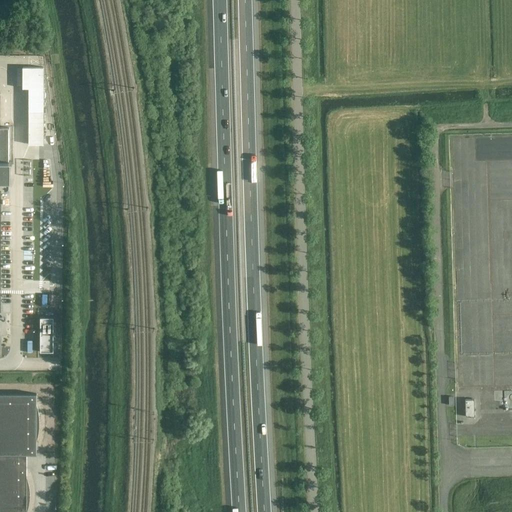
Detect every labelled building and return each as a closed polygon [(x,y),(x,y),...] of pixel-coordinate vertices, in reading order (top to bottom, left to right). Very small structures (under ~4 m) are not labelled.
[(29,90),(29,133),(32,133),(32,144),(43,144),(44,90),(29,90)] [(0,181),(11,182),(11,162),(13,162),(13,161),(10,161),(10,127),(0,127),(0,181)] [(40,307),(50,307),(51,296),(40,296),(40,307)] [(53,317),(40,317),(40,352),(53,352),(53,317)] [(0,511),(27,511),(28,508),(28,507),(29,504),(29,501),(29,498),(29,497),(29,494),(29,491),(29,488),(29,486),(29,484),(28,481),(28,480),(27,479),(27,476),(27,454),(37,454),(37,441),(38,437),(39,434),(40,430),(40,426),(41,423),(40,419),(40,415),(39,411),(38,408),(37,404),(37,393),(0,393),(0,511)] [(466,400),(466,416),(474,416),(474,400),(466,400)]
